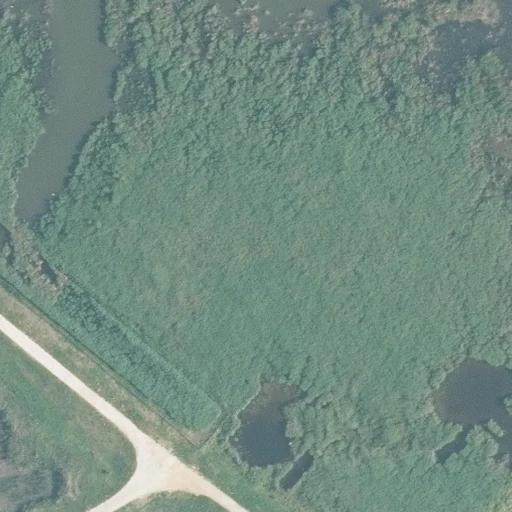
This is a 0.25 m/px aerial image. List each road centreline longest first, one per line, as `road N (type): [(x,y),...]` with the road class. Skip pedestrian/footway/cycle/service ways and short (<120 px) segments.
road 1 (track): [(232,511),(0,327)]
road 2 (track): [(136,443),(77,488),(26,511)]
